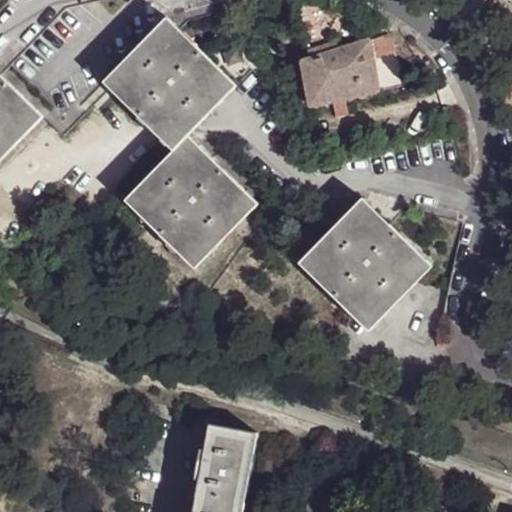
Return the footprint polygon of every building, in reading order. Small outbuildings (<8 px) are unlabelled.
[(177,149),(190,135),(240,84),(169,15),(106,79),(177,149)] [(395,35),(376,42),(379,62),(401,54),(395,35)] [(314,49),(317,60),(345,52),(341,40),(314,49)] [(345,52),(317,60),(308,65),(316,108),(384,94),(379,62),(376,42),(345,52)] [(0,162),(46,114),(0,69),(0,162)] [(262,203),(190,135),(177,149),(127,199),(152,223),(198,269),(262,203)] [(302,264),(371,333),(434,268),(365,200),(302,264)] [(23,511),(46,393),(0,383),(0,511),(23,511)] [(192,511),(242,511),(256,434),(208,424),(192,511)]
